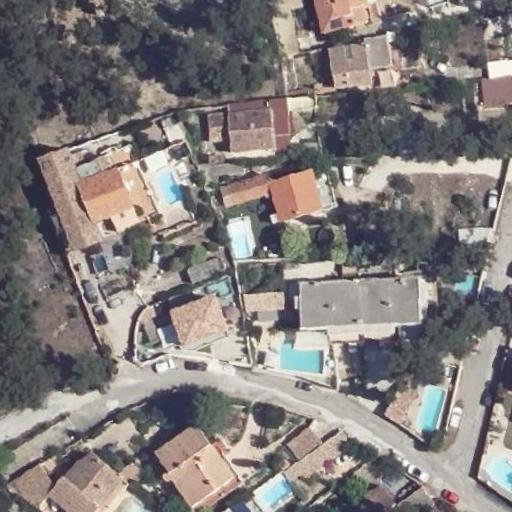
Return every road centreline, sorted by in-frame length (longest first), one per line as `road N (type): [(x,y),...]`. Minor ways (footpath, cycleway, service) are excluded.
road 1 (residential): [(110,395),(162,375),(238,379),(375,429),(451,482)]
road 2 (residential): [(511,236),(451,482)]
